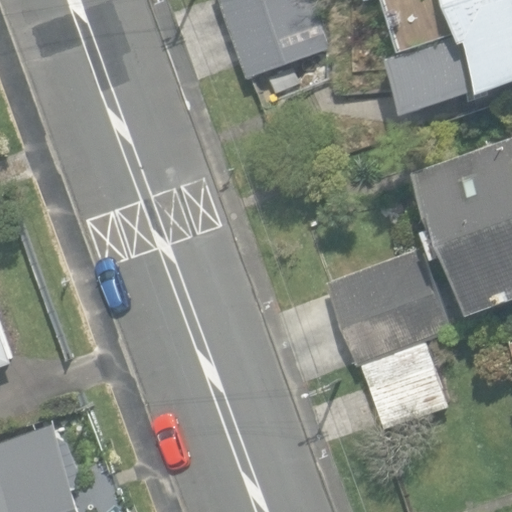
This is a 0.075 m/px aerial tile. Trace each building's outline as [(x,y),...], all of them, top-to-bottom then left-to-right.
[(228,0),(237,26),(311,2),(310,0),(228,0)] [(471,38),(491,92),(511,84),(511,0),(451,0),(466,40),(471,38)] [(460,251),(481,311),(511,299),(511,138),(427,168),(457,252),(460,251)] [(363,364),(368,362),(430,338),(449,331),(420,250),(333,281),(363,364)] [(0,420),(28,411),(0,327),(0,420)] [(430,338),(368,362),(391,427),(454,404),(430,338)] [(0,511),(92,511),(62,423),(0,444),(0,511)]
